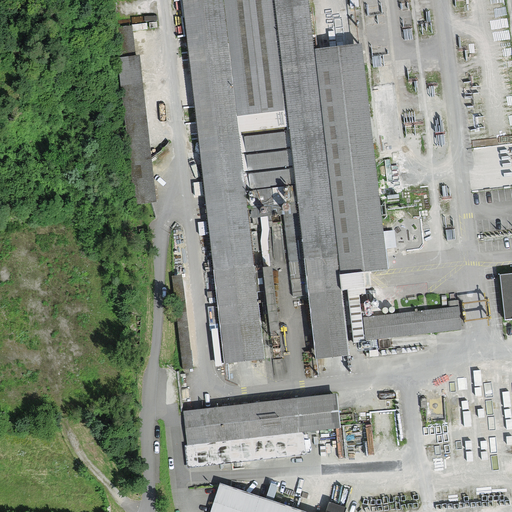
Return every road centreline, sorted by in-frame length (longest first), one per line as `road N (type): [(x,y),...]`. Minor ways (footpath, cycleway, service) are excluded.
road 1 (track): [(158,238),(126,205),(106,0)]
road 2 (track): [(140,511),(73,441),(45,338)]
